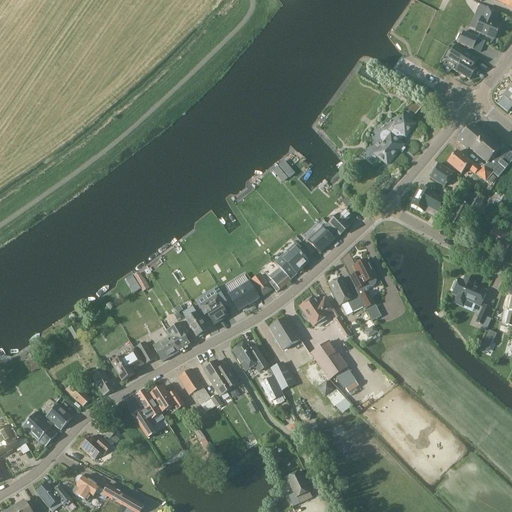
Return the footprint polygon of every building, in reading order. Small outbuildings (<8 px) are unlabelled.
[(511,0),(494,0),(511,9),(511,0)] [(476,31),(495,39),(501,26),(495,24),(500,13),(488,8),(484,19),(481,18),(476,31)] [(478,38),(463,31),(458,42),(473,49),(478,38)] [(459,65),(456,71),(470,80),(477,69),(473,66),(478,59),(455,45),(451,51),(441,69),(449,73),(455,63),(459,65)] [(383,66),(369,61),(367,66),(381,72),(383,66)] [(511,84),(503,96),(497,104),(507,112),(511,106),(511,84)] [(384,142),(374,154),(387,165),(404,145),(399,141),(404,135),(405,137),(415,125),(403,116),(396,124),(394,122),(386,131),(383,132),(381,135),(381,138),(382,140),(384,142)] [(458,141),(468,150),(469,148),(487,164),(484,166),(492,173),(498,178),(511,162),(511,154),(505,148),(502,151),(482,133),(483,132),(474,124),(458,141)] [(461,174),(467,167),(475,174),(475,173),(485,182),(492,173),(484,166),(480,163),(477,167),(466,157),(465,159),(457,151),(448,162),(461,174)] [(284,161),(278,166),(283,171),(288,166),(284,161)] [(444,187),(453,173),(439,164),(430,177),(444,187)] [(288,166),(283,171),(284,172),(289,179),(295,174),(288,166)] [(278,167),(273,171),(283,183),(285,181),(287,179),(288,179),(278,167)] [(488,181),(491,184),(496,179),(492,176),(488,181)] [(421,185),(411,204),(424,211),(427,206),(439,212),(445,200),(434,194),(435,193),(421,185)] [(448,223),(460,229),(471,209),(477,212),(484,198),(476,193),(468,207),(460,202),(448,223)] [(329,224),(340,236),(350,226),(346,222),(352,216),(346,210),(340,215),(339,214),(329,224)] [(489,227),(476,221),(473,226),(468,237),(511,257),(511,241),(511,233),(494,225),(490,234),(486,232),(489,227)] [(332,237),(336,233),(328,224),(316,234),(314,234),(309,238),(310,240),(309,241),(319,253),(334,240),(332,237)] [(303,268),(309,263),(303,256),(306,254),(297,244),(288,252),(290,254),(284,259),(282,257),(276,263),(289,277),(295,271),(297,274),(298,273),(300,275),(305,270),(303,268)] [(351,277),(357,290),(360,295),(365,293),(363,289),(369,286),(370,287),(372,286),(374,285),(376,283),(376,281),(376,279),(375,278),(376,277),(367,259),(356,265),(359,271),(358,273),(351,277)] [(280,268),(269,277),(272,281),(270,283),(277,293),(291,280),(280,268)] [(228,294),(239,311),(259,298),(249,282),(248,282),(244,275),(226,287),(230,293),(228,294)] [(252,281),(262,296),(272,290),(261,275),(252,281)] [(348,302),(353,313),(364,307),(359,296),(353,299),(349,291),(348,291),(346,287),(347,286),(343,278),(329,284),(333,292),(331,293),(334,299),(336,298),(340,306),(348,302)] [(465,278),(463,282),(459,280),(453,293),(458,295),(457,296),(481,306),(487,291),(473,285),(474,282),(465,278)] [(143,279),(138,282),(143,292),(149,288),(143,279)] [(129,287),(133,294),(141,289),(136,282),(129,287)] [(361,297),(367,310),(377,305),(371,292),(361,297)] [(207,313),(214,324),(228,316),(223,309),(229,306),(221,293),(207,302),(204,296),(196,300),(205,315),(207,313)] [(327,315),(333,310),(325,298),(319,303),(315,297),(311,300),(309,300),(305,303),(305,304),(301,307),(304,312),(303,314),(303,316),(304,318),(306,319),(308,318),(311,317),(316,324),(328,316),(327,315)] [(476,322),(483,325),(490,308),(483,305),(476,322)] [(186,320),(197,337),(208,330),(196,313),(192,307),(183,313),(186,319),(186,320)] [(301,340),(287,318),(269,329),(283,351),(301,340)] [(351,336),(340,318),(336,321),(347,338),(351,336)] [(170,337),(169,337),(179,353),(179,352),(179,351),(190,345),(184,335),(190,332),(184,321),(167,331),(170,337)] [(365,333),(369,340),(379,333),(374,326),(365,333)] [(489,331),(481,350),(488,353),(496,334),(489,331)] [(179,353),(169,337),(153,346),(162,362),(179,353)] [(348,368),(329,342),(311,354),(330,380),(348,368)] [(136,348),(145,365),(155,359),(145,343),(136,348)] [(255,366),(259,372),(269,366),(254,343),(249,346),(247,343),(243,345),(241,345),(238,347),(237,349),(234,351),(246,371),(255,366)] [(141,361),(135,349),(123,356),(123,357),(112,363),(122,382),(134,375),(132,372),(144,365),(141,361)] [(38,358),(27,364),(32,372),(43,365),(38,358)] [(217,361),(210,365),(227,392),(234,388),(233,387),(238,383),(228,368),(223,371),(217,361)] [(271,369),(282,391),(294,385),(284,363),(271,369)] [(227,392),(210,365),(203,370),(211,382),(211,383),(218,395),(219,394),(220,397),(221,396),(223,396),(226,395),(226,393),(227,392)] [(92,376),(104,397),(115,390),(103,369),(92,376)] [(178,378),(190,396),(193,394),(201,406),(211,399),(203,387),(192,369),(178,378)] [(283,396),(284,395),(275,377),(263,383),(272,401),(277,399),(279,403),(284,400),(283,396)] [(355,382),(346,389),(349,393),(358,387),(355,382)] [(92,400),(75,385),(66,390),(83,407),(92,400)] [(178,410),(182,407),(185,414),(188,412),(175,392),(169,396),(163,386),(151,394),(163,412),(174,405),(178,410)] [(143,414),(142,412),(134,417),(148,439),(156,434),(150,424),(153,422),(155,425),(164,419),(146,391),(137,397),(147,412),(143,414)] [(211,400),(218,410),(224,406),(217,396),(211,400)] [(253,414),(258,411),(253,402),(248,405),(253,414)] [(50,420),(51,421),(47,425),(35,414),(23,426),(45,448),(57,435),(50,428),(54,424),(61,431),(73,419),(58,405),(52,411),(46,417),(50,420)] [(106,423),(100,430),(99,430),(110,439),(117,432),(106,423)] [(25,444),(22,439),(16,428),(10,431),(7,425),(0,428),(0,456),(1,458),(25,444)] [(81,447),(95,460),(105,450),(107,452),(112,447),(103,439),(98,444),(91,437),(81,447)] [(287,478),(294,493),(288,496),(294,507),(300,504),(312,498),(300,472),(287,478)] [(106,499),(107,497),(127,509),(125,511),(140,511),(143,507),(109,486),(105,492),(99,488),(100,487),(84,476),(83,477),(82,476),(79,476),(78,477),(76,479),(76,481),(77,483),(79,484),(77,487),(74,492),(89,503),(92,497),(93,498),(96,492),(106,499)] [(37,493),(49,509),(60,500),(65,507),(72,501),(62,489),(56,494),(48,484),(37,493)] [(31,511),(25,502),(14,508),(16,511),(38,511),(37,511),(31,511)]
